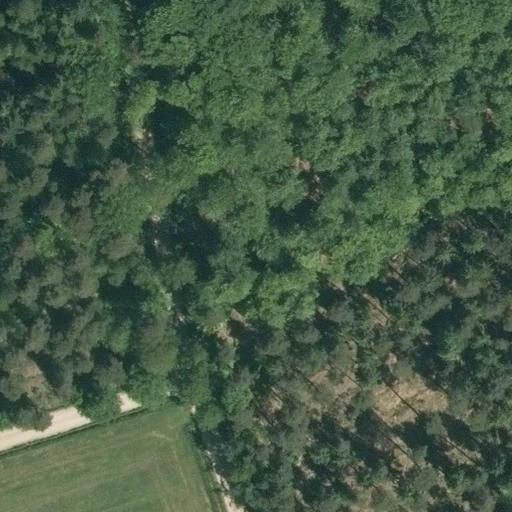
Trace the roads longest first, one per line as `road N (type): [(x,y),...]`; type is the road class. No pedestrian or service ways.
road 1 (track): [(188,379),(141,0)]
road 2 (track): [(0,438),(188,379)]
road 3 (track): [(237,511),(188,379)]
